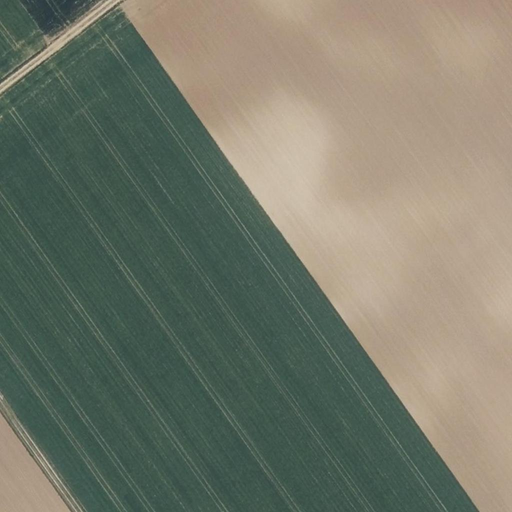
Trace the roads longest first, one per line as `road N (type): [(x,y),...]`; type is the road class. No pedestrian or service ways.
road 1 (track): [(0,87),(112,0)]
road 2 (track): [(82,511),(0,396)]
